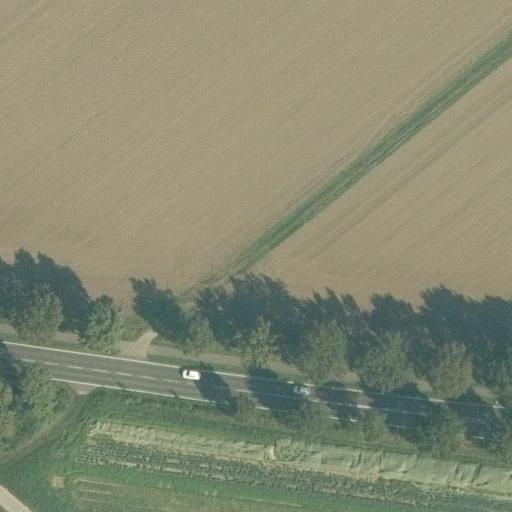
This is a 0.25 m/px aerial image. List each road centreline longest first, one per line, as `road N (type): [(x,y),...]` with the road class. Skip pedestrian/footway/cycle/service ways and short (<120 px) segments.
road 1 (track): [(511,45),(0,462)]
road 2 (tertiary): [(511,428),(0,359)]
